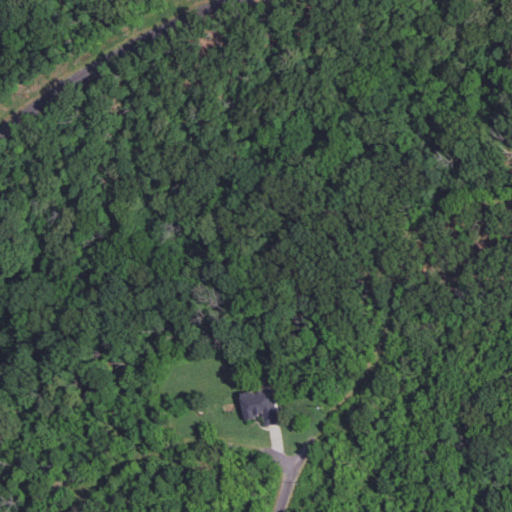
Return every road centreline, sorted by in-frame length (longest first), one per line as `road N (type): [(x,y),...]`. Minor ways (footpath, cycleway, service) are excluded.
road 1 (residential): [(233,0),(107,61),(0,135)]
road 2 (residential): [(297,464),(242,446),(184,442),(120,460),(91,487)]
